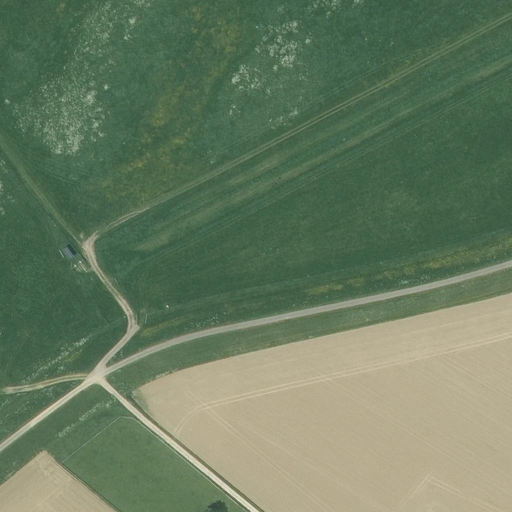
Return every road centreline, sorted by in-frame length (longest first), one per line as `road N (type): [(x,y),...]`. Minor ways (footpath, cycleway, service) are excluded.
road 1 (track): [(97,376),(140,327),(0,149)]
road 2 (track): [(252,511),(97,376)]
